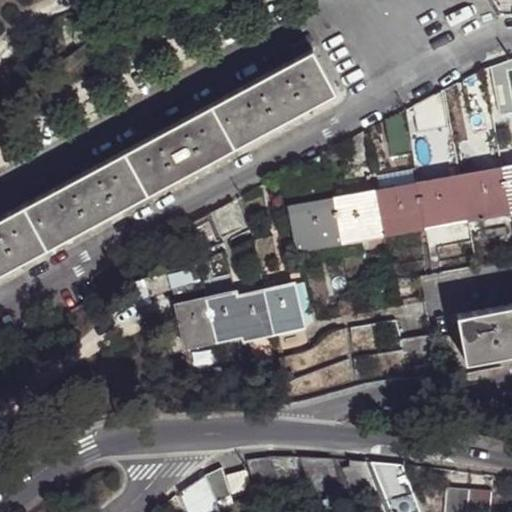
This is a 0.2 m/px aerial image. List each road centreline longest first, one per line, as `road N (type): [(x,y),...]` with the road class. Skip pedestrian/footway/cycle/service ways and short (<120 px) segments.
road 1 (residential): [(511,35),(440,66),(0,313)]
road 2 (residential): [(272,429),(369,403),(511,384)]
road 3 (residential): [(511,461),(272,429)]
road 4 (residential): [(158,434),(85,446),(0,505)]
